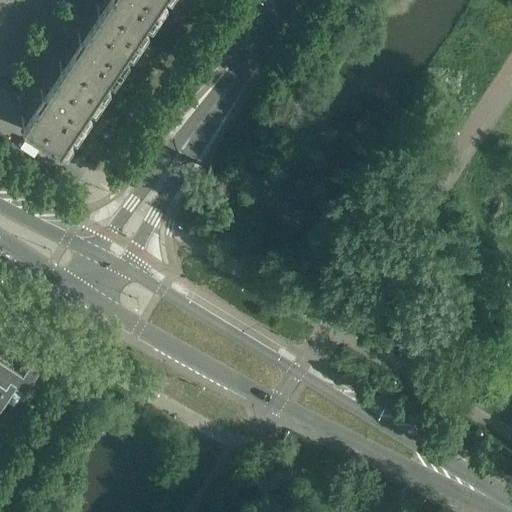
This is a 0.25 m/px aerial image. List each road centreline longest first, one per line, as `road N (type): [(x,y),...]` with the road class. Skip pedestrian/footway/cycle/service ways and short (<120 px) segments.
road 1 (tertiary): [(511,498),(123,267)]
road 2 (tertiary): [(98,306),(486,511)]
road 3 (tertiary): [(241,66),(94,252)]
road 4 (tertiary): [(123,267),(241,66)]
